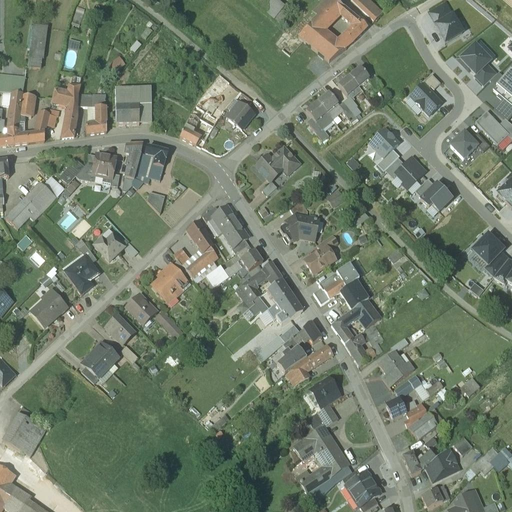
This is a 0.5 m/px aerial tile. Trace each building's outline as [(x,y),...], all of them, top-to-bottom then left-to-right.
[(243,0),(280,31),(286,23),(280,18),(284,13),(268,0),(243,0)] [(381,21),(360,0),(356,0),(352,4),(375,27),(381,21)] [(329,3),(311,21),(316,25),(297,44),(310,54),(323,37),(324,38),(340,22),(345,17),(329,3)] [(435,33),(451,24),(444,12),(428,21),(435,33)] [(353,35),(344,43),(351,51),(366,36),(356,26),(345,17),(340,22),(353,35)] [(461,41),(451,24),(435,33),(433,34),(444,52),(461,41)] [(47,31),(32,29),(28,60),(42,62),(43,63),(47,31)] [(324,38),(323,37),(310,54),(329,69),(345,56),(338,49),(324,38)] [(351,51),(344,43),(338,49),(345,56),(351,51)] [(465,75),(473,84),(474,84),(485,73),(488,70),(473,55),(464,63),(462,61),(455,68),(463,76),(465,75)] [(42,62),(28,60),(27,71),(39,72),(41,71),(42,62)] [(124,68),(118,60),(108,67),(113,75),(124,68)] [(472,85),(482,95),(495,83),(485,73),(474,84),(473,84),(472,85)] [(367,86),(359,75),(348,84),(357,95),(367,86)] [(25,81),(0,77),(0,96),(12,97),(22,98),(25,81)] [(505,111),(511,116),(511,82),(508,79),(502,86),(494,95),(491,99),(501,107),(500,110),(505,112),(505,111)] [(44,84),(26,81),(23,98),(33,100),(51,104),(53,96),(54,92),(43,90),(44,84)] [(194,112),(217,125),(223,118),(211,110),(227,89),(218,81),(197,106),(194,112)] [(488,90),(494,95),(502,86),(497,82),(488,90)] [(422,94),(426,99),(429,96),(432,99),(439,92),(430,83),(419,93),(421,95),(422,94)] [(357,95),(348,84),(337,93),(346,104),(347,103),(348,105),(349,106),(359,98),(357,95)] [(374,99),(381,95),(374,85),(368,89),(374,99)] [(426,99),(422,94),(421,95),(409,106),(415,112),(414,113),(421,120),(421,119),(427,125),(440,112),(426,99)] [(150,95),(129,95),(115,95),(115,102),(115,111),(129,111),(138,111),(138,127),(151,127),(150,111),(150,95)] [(66,99),(53,96),(51,104),(51,106),(64,109),(66,99)] [(22,98),(12,97),(8,133),(18,134),(19,119),(22,98)] [(77,98),(69,97),(66,98),(66,99),(64,109),(68,110),(68,108),(76,109),(77,98)] [(23,98),(22,98),(19,119),(30,120),(33,100),(23,98)] [(93,99),(77,98),(76,109),(76,111),(87,111),(95,111),(105,111),(105,103),(93,102),(93,99)] [(327,100),(316,110),(325,121),(331,128),(341,120),(337,114),(338,113),(327,100)] [(349,106),(348,105),(343,109),(350,119),(356,114),(349,106)] [(76,109),(68,108),(68,110),(62,143),(73,141),(73,140),(76,120),(76,111),(76,109)] [(350,119),(343,109),(338,113),(337,114),(341,120),(344,123),(350,119)] [(253,122),(239,110),(232,119),(231,118),(226,124),(241,137),(253,122)] [(316,110),(305,119),(311,126),(314,130),(315,129),(325,121),(316,110)] [(506,130),(511,122),(511,116),(505,111),(505,112),(500,110),(492,118),(504,128),(506,130)] [(105,111),(95,111),(95,127),(87,128),(85,128),(87,139),(105,137),(105,111)] [(138,127),(138,111),(129,111),(115,111),(115,130),(138,129),(138,127)] [(217,125),(194,112),(190,121),(199,125),(198,126),(208,131),(212,134),(217,125)] [(39,115),(34,137),(26,138),(27,147),(44,145),(44,136),(48,119),(48,117),(39,115)] [(355,125),(350,119),(344,123),(349,130),(355,125)] [(190,121),(179,143),(195,152),(199,146),(200,144),(193,140),(198,126),(199,125),(190,121)] [(497,134),(485,121),(474,132),(496,154),(507,143),(497,134)] [(327,143),(315,129),(314,130),(311,126),(305,130),(321,149),(327,143)] [(504,128),(497,134),(507,143),(510,146),(511,144),(511,135),(506,130),(504,128)] [(208,131),(201,144),(200,144),(199,146),(203,148),(212,134),(208,131)] [(18,134),(8,133),(7,140),(6,150),(27,147),(26,138),(23,139),(23,137),(17,137),(18,134)] [(396,153),(382,139),(368,153),(382,167),(396,153)] [(448,155),(461,169),(475,155),(470,149),(462,142),(448,155)] [(476,143),(470,149),(475,155),(482,162),(488,155),(476,143)] [(125,149),(118,149),(116,158),(123,159),(125,149)] [(142,149),(125,149),(123,159),(128,160),(124,181),(133,184),(134,180),(135,175),(138,164),(139,163),(140,157),(142,149)] [(167,157),(147,151),(144,160),(147,161),(154,163),(152,170),(162,173),(167,157)] [(277,161),(270,167),(267,163),(256,173),(268,187),(281,175),(287,182),(299,171),(283,153),(276,159),(277,161)] [(115,163),(96,159),(94,168),(92,179),(95,180),(111,183),(112,179),(115,163)] [(154,163),(147,161),(145,166),(146,167),(143,177),(150,179),(152,170),(154,163)] [(145,166),(138,164),(135,175),(138,176),(143,177),(146,167),(145,166)] [(406,199),(424,181),(409,166),(402,173),(393,182),(396,184),(402,191),(401,193),(406,199)] [(87,167),(75,181),(79,184),(94,187),(95,180),(92,179),(94,168),(87,167)] [(402,173),(397,167),(383,180),(392,188),(396,184),(393,182),(402,173)] [(162,173),(152,170),(150,179),(149,183),(159,185),(162,173)] [(142,186),(135,184),(138,176),(135,175),(134,180),(133,184),(132,189),(136,194),(142,186)] [(143,177),(138,176),(135,184),(142,186),(147,188),(149,183),(150,179),(143,177)] [(119,180),(112,179),(111,183),(110,190),(117,192),(119,180)] [(71,198),(79,187),(74,183),(66,194),(71,198)] [(325,185),(317,185),(317,193),(325,194),(325,185)] [(56,202),(40,186),(25,202),(36,213),(29,220),(29,221),(33,225),(49,210),(56,202)] [(413,201),(420,208),(433,195),(426,188),(413,201)] [(270,189),(261,198),(266,203),(276,195),(270,189)] [(508,192),(495,204),(510,218),(511,215),(511,195),(508,191),(508,192)] [(450,209),(435,193),(433,195),(420,208),(419,209),(427,217),(430,214),(437,221),(450,209)] [(164,201),(149,197),(147,206),(159,219),(164,201)] [(338,197),(326,204),(332,215),(344,207),(338,197)] [(25,202),(5,222),(17,233),(29,221),(29,220),(36,213),(25,202)] [(307,218),(299,206),(288,214),(293,222),(305,225),(307,218)] [(214,213),(201,221),(205,227),(213,223),(212,222),(218,218),(214,213)] [(218,218),(212,222),(213,223),(223,238),(236,229),(225,213),(218,218)] [(305,225),(293,222),(293,223),(295,224),(294,226),(280,236),(289,248),(296,244),(312,247),(316,227),(305,225)] [(214,250),(198,226),(185,235),(185,236),(194,249),(194,248),(197,249),(200,254),(201,254),(202,255),(203,257),(204,257),(209,253),(214,250)] [(236,229),(223,238),(233,253),(233,254),(244,246),(246,245),(236,229)] [(101,242),(93,249),(109,265),(124,251),(112,239),(105,245),(101,242)] [(331,243),(316,253),(320,258),(325,254),(327,256),(336,250),(331,243)] [(501,260),(486,245),(471,261),(485,275),(486,275),(499,262),(501,260)] [(244,246),(233,254),(233,253),(230,255),(234,261),(248,252),(244,246)] [(86,250),(80,254),(84,260),(85,259),(91,268),(96,264),(86,250)] [(189,264),(180,253),(173,258),(182,270),(189,264)] [(206,260),(204,257),(203,257),(202,255),(201,254),(189,264),(182,270),(196,289),(205,282),(217,273),(212,267),(217,263),(210,255),(206,260)] [(320,258),(304,268),(312,281),(329,269),(325,264),(330,261),(327,256),(325,254),(320,258)] [(253,257),(239,266),(243,271),(248,278),(257,272),(261,268),(253,257)] [(397,257),(388,264),(393,270),(402,263),(397,257)] [(84,260),(64,275),(81,298),(92,290),(88,285),(99,277),(91,268),(85,259),(84,260)] [(491,287),(507,269),(499,262),(486,275),(485,275),(482,279),(491,287)] [(239,266),(228,274),(227,273),(223,276),(228,282),(243,271),(239,266)] [(270,269),(260,276),(261,277),(252,284),(250,285),(256,292),(260,289),(260,290),(268,283),(276,278),(270,269)] [(511,279),(511,272),(507,269),(491,287),(503,295),(505,292),(505,291),(511,279)] [(186,287),(171,270),(157,282),(159,284),(152,290),(165,304),(170,299),(173,302),(181,295),(179,293),(186,287)] [(205,282),(213,293),(228,282),(223,276),(220,271),(217,273),(205,282)] [(257,272),(248,278),(252,284),(261,277),(260,276),(257,272)] [(358,287),(349,272),(318,292),(320,295),(322,298),(339,287),(345,295),(355,288),(358,287)] [(276,278),(268,283),(274,291),(280,286),(281,286),(276,278)] [(250,285),(234,297),(248,313),(253,310),(252,308),(257,303),(259,302),(253,294),(256,292),(250,285)] [(274,291),(266,297),(275,309),(289,300),(280,286),(274,291)] [(368,307),(355,288),(345,295),(339,287),(322,298),(328,307),(339,300),(342,306),(339,308),(341,312),(345,310),(350,318),(365,309),(368,307)] [(51,294),(29,313),(44,331),(67,311),(51,294)] [(312,300),(320,312),(328,307),(322,298),(320,295),(312,300)] [(0,315),(9,304),(0,296),(0,315)] [(470,302),(477,307),(482,301),(475,296),(470,302)] [(155,317),(138,299),(126,312),(143,329),(155,317)] [(289,300),(275,309),(274,310),(281,320),(275,324),(281,332),(302,318),(289,300)] [(267,316),(257,303),(252,308),(253,310),(248,313),(247,314),(254,322),(259,317),(262,320),(267,316)] [(379,327),(365,309),(350,318),(356,326),(362,336),(364,338),(372,332),(379,327)] [(15,318),(19,322),(28,315),(24,310),(19,314),(15,318)] [(281,320),(274,310),(266,317),(273,328),(276,326),(274,324),(281,320)] [(173,327),(162,316),(156,322),(167,333),(173,327)] [(350,318),(330,333),(335,340),(343,335),(356,326),(350,318)] [(134,337),(117,320),(105,332),(122,349),(134,337)] [(310,329),(302,335),(302,336),(298,339),(297,340),(302,347),(307,344),(312,350),(320,345),(310,329)] [(279,344),(284,350),(297,340),(298,339),(293,332),(279,344)] [(353,344),(358,341),(353,332),(348,335),(353,344)] [(364,338),(363,339),(367,347),(372,354),(382,347),(372,332),(364,338)] [(343,335),(335,340),(340,347),(347,342),(343,335)] [(351,347),(344,352),(350,361),(358,355),(357,353),(367,347),(363,339),(362,340),(351,347)] [(297,340),(284,350),(281,352),(286,357),(287,356),(289,359),(296,354),(294,352),(297,350),(302,347),(297,340)] [(347,342),(340,347),(344,352),(351,347),(347,342)] [(120,356),(109,346),(105,350),(118,363),(122,358),(120,356)] [(105,350),(101,347),(92,357),(108,373),(118,363),(105,350)] [(138,362),(126,350),(120,356),(122,358),(132,368),(138,362)] [(376,352),(370,356),(374,363),(380,359),(376,352)] [(411,362),(404,352),(393,360),(400,370),(411,362)] [(326,353),(306,366),(312,376),(331,361),(326,353)] [(296,354),(289,359),(287,356),(286,357),(280,362),(283,365),(275,371),(284,381),(289,376),(305,365),(296,354)] [(358,355),(350,361),(353,366),(362,361),(358,355)] [(362,361),(353,366),(358,373),(374,363),(370,356),(362,361)] [(108,373),(92,357),(82,368),(85,371),(98,383),(108,373)] [(0,383),(2,386),(13,376),(0,362),(0,383)] [(402,374),(392,362),(377,373),(385,384),(381,386),(388,396),(412,378),(407,371),(402,374)] [(306,366),(289,377),(298,391),(308,385),(306,382),(312,376),(306,366)] [(98,383),(85,371),(81,375),(94,388),(98,383)] [(414,385),(407,390),(412,397),(419,392),(414,385)] [(334,398),(335,398),(327,386),(319,392),(318,390),(313,393),(314,394),(308,398),(317,410),(334,398)] [(471,389),(460,398),(467,406),(478,398),(471,389)] [(407,390),(393,400),(396,405),(405,402),(412,397),(407,390)] [(455,393),(449,398),(452,402),(457,399),(458,398),(455,393)] [(434,394),(425,400),(428,405),(437,399),(434,394)] [(334,398),(317,410),(320,416),(338,404),(334,398)] [(452,402),(448,405),(452,411),(461,405),(457,399),(452,402)] [(397,407),(384,414),(391,429),(405,422),(416,417),(415,416),(412,410),(401,415),(397,407)] [(32,415),(21,408),(18,415),(29,421),(32,415)] [(327,414),(316,421),(323,430),(326,435),(336,428),(327,414)] [(29,421),(18,415),(2,441),(18,451),(34,424),(33,424),(29,421)] [(416,417),(405,422),(408,429),(403,431),(406,438),(423,425),(419,415),(415,416),(416,417)] [(316,421),(307,427),(310,432),(314,429),(318,434),(323,430),(316,421)] [(406,438),(416,451),(436,435),(427,422),(423,425),(406,438)] [(34,424),(18,451),(30,458),(45,431),(34,424)] [(347,473),(323,436),(321,438),(320,437),(293,455),(301,468),(313,460),(322,475),(299,490),(306,500),(347,473)] [(431,446),(422,453),(427,459),(434,454),(436,452),(431,446)] [(462,448),(452,456),(460,466),(470,457),(462,448)] [(438,458),(431,464),(434,467),(442,461),(447,457),(444,453),(438,458)] [(434,454),(427,459),(428,461),(429,461),(431,464),(438,458),(434,454)] [(19,467),(1,455),(0,456),(0,505),(3,507),(10,511),(19,511),(27,501),(28,499),(30,497),(9,483),(19,467)] [(496,464),(488,471),(498,482),(508,473),(506,471),(511,465),(503,457),(496,464)] [(428,472),(427,473),(424,476),(431,492),(457,480),(453,472),(454,472),(448,458),(442,462),(442,461),(434,467),(428,472)] [(496,464),(492,460),(491,459),(463,484),(463,490),(466,493),(488,471),(496,464)] [(416,472),(410,461),(401,466),(410,484),(419,481),(427,473),(428,472),(434,467),(431,464),(429,461),(428,461),(416,472)] [(355,479),(341,488),(344,494),(358,484),(355,479)] [(344,494),(351,505),(371,492),(368,486),(368,484),(367,482),(365,482),(364,481),(358,484),(344,494)] [(321,492),(313,498),(316,503),(324,498),(321,492)] [(371,492),(351,505),(355,511),(363,511),(373,506),(378,503),(377,501),(378,500),(377,498),(375,497),(371,492)] [(442,495),(434,498),(441,511),(448,508),(442,495)] [(434,498),(420,504),(423,511),(438,511),(441,511),(434,498)] [(34,506),(30,511),(68,511),(69,511),(56,502),(48,511),(45,511),(28,499),(27,501),(34,506)] [(27,501),(19,511),(30,511),(34,506),(27,501)] [(472,511),(468,502),(459,506),(460,509),(454,511),(472,511)]
